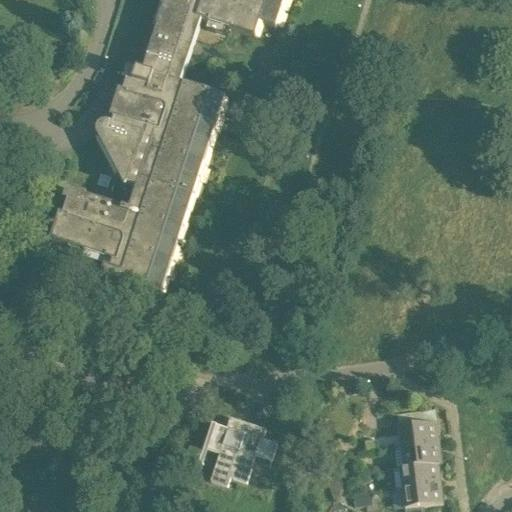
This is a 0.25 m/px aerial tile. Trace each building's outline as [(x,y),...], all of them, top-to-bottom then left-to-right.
[(211,96),(194,90),(181,86),(195,44),(202,22),(256,40),(261,24),(277,31),(287,0),(167,0),(144,74),(127,69),(123,82),(127,83),(125,90),(121,89),(111,119),(115,121),(106,146),(103,148),(111,164),(107,175),(118,178),(108,207),(87,200),(88,197),(68,191),(64,203),(69,205),(66,212),(63,211),(52,245),(114,265),(111,272),(106,270),(102,282),(121,289),(122,286),(147,294),(164,301),(229,103),(211,96)] [(397,417),(402,449),(440,445),(435,412),(397,417)] [(228,489),(231,480),(230,480),(248,425),(230,420),(227,430),(212,425),(204,451),(219,456),(211,484),(228,489)] [(266,431),(248,425),(230,480),(231,480),(247,486),(256,458),(272,463),(277,446),(263,441),(266,431)] [(367,454),(376,453),(375,442),(365,443),(367,454)] [(440,445),(402,449),(393,451),(396,470),(401,470),(438,466),(442,466),(440,445)] [(395,491),(403,490),(441,486),(438,466),(401,470),(396,470),(393,471),(395,491)] [(344,484),(327,479),(326,481),(334,501),(337,502),(344,484)] [(444,506),(441,486),(403,490),(405,511),(424,511),(424,509),(444,506)] [(372,495),(355,497),(357,508),(374,505),(372,495)] [(329,511),(351,511),(335,502),(329,511)]
